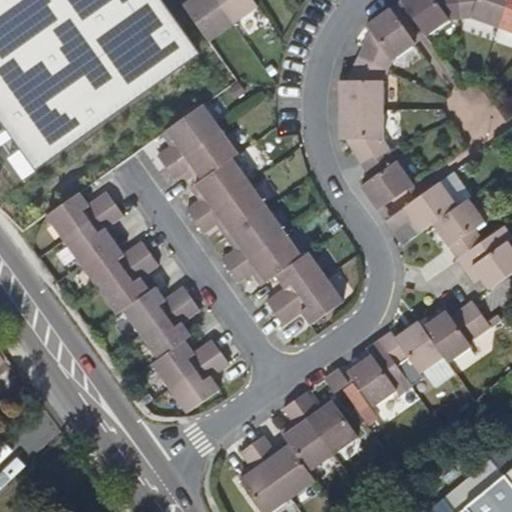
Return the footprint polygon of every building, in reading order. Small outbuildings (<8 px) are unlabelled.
[(198,52),(160,0),(0,0),(0,114),(39,164),(198,52)] [(234,24),(216,0),(191,0),(183,6),(209,42),(234,24)] [(253,0),(216,0),(234,24),(258,6),(253,0)] [(461,19),(458,0),(402,0),(401,1),(404,6),(423,32),(426,37),(449,20),(461,19)] [(499,28),(508,0),(458,0),(461,19),(471,18),(499,28)] [(511,0),(508,0),(499,28),(511,32),(511,0)] [(394,13),(404,6),(401,1),(391,8),(394,13)] [(394,13),(391,8),(375,19),(367,26),(371,31),(359,57),(388,70),(392,61),(416,44),(413,39),(394,13)] [(416,44),(426,37),(423,32),(413,39),(416,44)] [(384,110),(384,80),(388,70),(359,57),(348,81),(340,81),(340,85),(340,110),(384,110)] [(166,168),(221,129),(203,105),(167,131),(176,144),(171,147),(158,157),(166,168)] [(384,139),(384,110),(340,110),(341,131),(341,139),(346,139),(361,164),(390,150),(384,139)] [(232,158),(238,154),(221,129),(166,168),(174,180),(187,170),(192,167),(201,180),(232,158)] [(176,144),(167,131),(162,134),(171,147),(176,144)] [(245,148),(258,168),(284,151),(272,131),(245,148)] [(409,189),(414,185),(399,165),(390,150),(361,164),(371,180),(362,187),(372,202),(379,211),(383,207),(409,189)] [(195,221),(249,183),(232,158),(201,180),(196,183),(196,184),(205,197),(200,201),(187,210),(195,221)] [(201,180),(192,167),(187,170),(196,183),(201,180)] [(255,185),(266,201),(278,193),(267,177),(255,185)] [(433,224),(458,207),(440,182),(421,195),(416,199),(390,217),(386,221),(391,229),(394,232),(408,222),(412,219),(421,232),(433,224)] [(267,208),(249,183),(195,221),(204,233),(217,224),(222,220),(231,233),(267,208)] [(205,197),(196,184),(191,187),(200,201),(205,197)] [(421,195),(414,185),(409,189),(416,199),(421,195)] [(65,240),(116,204),(108,193),(89,206),(79,193),(47,216),(65,240)] [(475,230),(485,223),(468,199),(458,207),(433,224),(446,243),(458,259),(483,241),(475,230)] [(114,242),(105,229),(124,216),(116,204),(65,240),(82,265),(114,242)] [(390,217),(383,207),(379,211),(386,221),(390,217)] [(230,270),(284,232),(267,208),(231,233),(240,247),(235,250),(222,259),(230,270)] [(421,232),(412,219),(408,222),(417,235),(421,232)] [(231,233),(222,220),(217,224),(226,237),(231,233)] [(403,245),(417,235),(408,222),(394,232),(403,245)] [(511,273),(511,247),(509,243),(511,241),(511,237),(504,226),(483,241),(458,259),(467,272),(473,267),(482,279),(489,290),(511,273)] [(275,275),(302,257),(284,232),(230,270),(239,282),(252,273),(257,270),(266,282),(275,275)] [(240,247),(231,233),(226,237),(235,250),(240,247)] [(100,290),(151,253),(143,242),(124,255),(114,242),(82,265),(100,290)] [(326,277),(308,252),(302,257),(275,275),(285,289),(266,302),(275,313),(326,277)] [(149,291),(140,279),(159,265),(151,253),(100,290),(117,314),(123,310),(149,291)] [(482,279),(473,267),(467,272),(468,274),(475,283),(482,279)] [(266,282),(257,270),(252,273),(261,286),(266,282)] [(311,325),(343,302),(326,277),(275,313),(283,325),(302,312),(311,325)] [(141,335),(192,298),(183,287),(165,300),(155,287),(149,291),(123,310),(141,335)] [(184,340),(190,336),(181,323),(200,310),(192,298),(141,335),(158,359),(184,340)] [(469,343),(491,328),(487,322),(473,301),(451,317),(447,312),(442,316),(424,328),(444,357),(449,363),(472,347),(469,343)] [(424,328),(419,322),(405,331),(396,338),(392,331),(379,340),(398,366),(407,360),(418,375),(444,357),(424,328)] [(170,388),(221,352),(213,340),(193,354),(184,340),(158,359),(152,363),(170,388)] [(398,366),(379,340),(376,343),(367,349),(371,355),(349,371),(354,379),(374,407),(396,392),(399,396),(412,387),(398,366)] [(220,390),(211,377),(229,364),(221,352),(170,388),(187,413),(220,390)] [(349,383),(339,369),(325,379),(335,393),(349,383)] [(354,379),(349,371),(345,374),(351,382),(354,379)] [(358,437),(333,401),(320,410),(317,406),(307,392),(295,400),(334,455),(358,437)] [(320,410),(333,401),(330,397),(317,406),(320,410)] [(334,455),(295,400),(284,408),(283,409),(293,423),(296,427),(284,436),(287,441),(290,445),(309,472),(334,455)] [(284,436),(296,427),(293,423),(281,432),(284,436)] [(309,472),(290,445),(277,454),(274,450),(264,436),(253,445),(291,499),(316,481),(309,472)] [(277,454),(290,445),(287,441),(274,450),(277,454)] [(272,511),(291,499),(253,445),(241,453),(250,467),(253,471),(241,479),(263,511),(272,511)] [(241,479),(253,471),(250,467),(238,476),(241,479)] [(511,511),(511,482),(506,475),(461,511),(511,511)]
